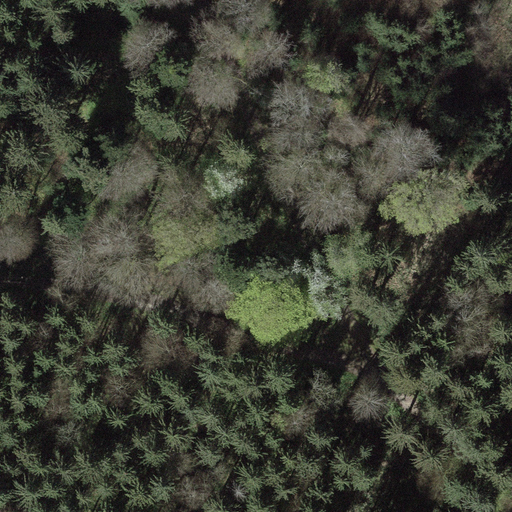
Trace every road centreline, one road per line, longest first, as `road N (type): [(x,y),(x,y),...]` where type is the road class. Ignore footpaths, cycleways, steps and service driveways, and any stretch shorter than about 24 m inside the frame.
road 1 (track): [(511,502),(370,366),(113,294),(0,278)]
road 2 (track): [(203,0),(297,230),(370,366)]
